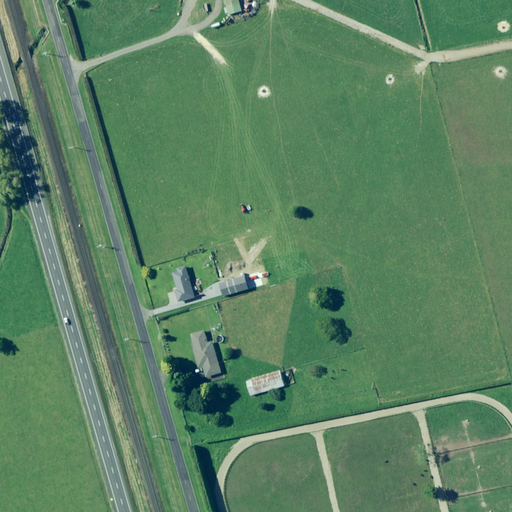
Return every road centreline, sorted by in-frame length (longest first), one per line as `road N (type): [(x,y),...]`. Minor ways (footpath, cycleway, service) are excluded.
road 1 (tertiary): [(47,0),(194,511)]
road 2 (primary): [(0,79),(124,511)]
